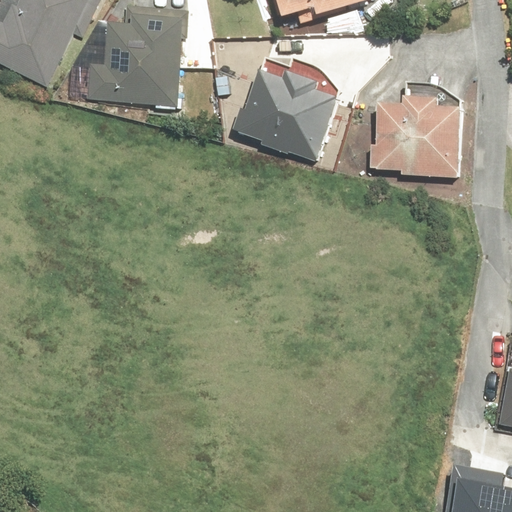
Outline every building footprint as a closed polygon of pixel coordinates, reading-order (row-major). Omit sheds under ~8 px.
[(0,59),(56,90),(105,0),(26,0),(13,26),(0,19),(0,59)] [(273,0),(279,19),(321,8),(323,18),(382,3),(380,0),(273,0)] [(92,99),(180,109),(191,12),(130,5),(128,24),(115,23),(110,65),(96,63),(92,99)] [(244,132),(321,159),(343,98),(266,71),(244,132)] [(382,104),(379,173),(464,177),(467,108),(382,104)] [(511,373),(503,422),(511,424),(511,373)] [(460,456),(448,511),(511,511),(511,480),(507,480),(510,465),(460,456)]
